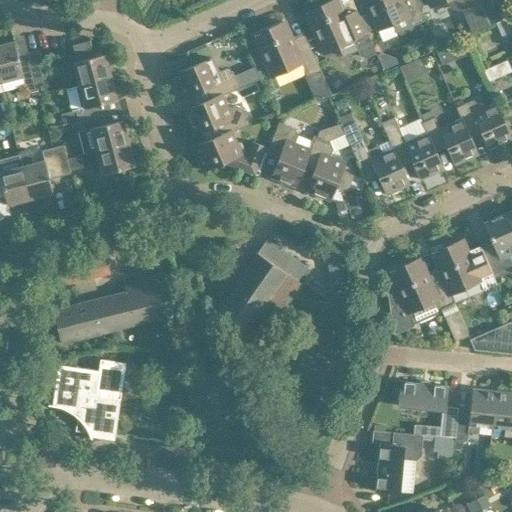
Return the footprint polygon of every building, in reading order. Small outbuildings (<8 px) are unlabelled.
[(366,32),(364,27),(359,16),(356,9),(343,15),(336,0),(332,0),(320,5),(322,10),(307,17),(323,53),(338,47),(342,57),(357,50),(359,54),(364,56),(375,52),(372,47),(366,32)] [(418,7),(417,4),(415,0),(363,0),(369,11),(359,16),(364,27),(366,32),(376,28),(377,30),(393,23),(397,32),(401,33),(410,29),(411,25),(424,20),(418,7)] [(415,0),(417,4),(418,7),(428,3),(430,7),(445,0),(447,4),(449,6),(452,9),(456,10),(460,11),(463,11),(467,10),(468,11),(463,13),(471,32),(489,24),(478,0),(415,0)] [(511,56),(504,60),(505,60),(511,57),(511,15),(496,23),(501,36),(511,31),(511,56)] [(255,66),(264,62),(270,76),(286,69),(288,74),(302,68),(306,75),(319,70),(302,32),(291,37),(284,21),(268,28),(270,33),(254,39),(258,48),(249,52),(255,66)] [(450,41),(442,23),(430,28),(438,46),(450,41)] [(78,84),(66,88),(111,76),(105,53),(93,56),(89,40),(76,44),(72,45),(76,61),(73,62),(78,84)] [(14,41),(0,44),(0,80),(2,90),(24,85),(26,91),(36,88),(34,81),(28,52),(17,55),(14,41)] [(470,53),(465,42),(438,54),(442,65),(470,53)] [(38,49),(28,52),(34,81),(46,78),(38,49)] [(210,86),(215,97),(222,94),(222,96),(260,78),(254,66),(234,75),(232,72),(225,69),(218,72),(212,57),(174,74),(176,77),(172,79),(179,95),(183,94),(184,97),(210,86)] [(493,66),(484,69),(489,82),(498,78),(493,66)] [(111,76),(66,88),(72,110),(75,110),(78,120),(106,113),(103,102),(117,99),(111,76)] [(222,94),(215,97),(184,110),(194,133),(220,122),(225,133),(231,130),(231,132),(249,124),(242,108),(235,105),(228,108),(222,96),(222,94)] [(480,97),(456,107),(477,155),(477,154),(467,131),(478,126),(488,150),(511,139),(496,103),(484,108),(480,97)] [(434,117),(422,122),(443,170),(443,169),(433,146),(444,141),(454,165),(477,155),(456,107),(461,119),(439,128),(434,117)] [(60,113),(63,124),(76,121),(74,110),(60,113)] [(106,113),(78,120),(80,131),(78,132),(84,153),(84,154),(128,142),(122,119),(108,123),(106,113)] [(394,117),(381,123),(409,185),(409,184),(399,161),(410,156),(420,180),(443,170),(422,122),(421,122),(426,134),(405,143),(394,117)] [(342,127),(344,132),(366,182),(378,177),(386,195),(409,185),(381,123),(392,149),(383,153),(379,144),(367,149),(355,121),(342,127)] [(279,122),(274,135),(266,154),(267,154),(271,147),(282,151),(271,177),(295,186),(305,160),(309,148),(308,148),(295,142),(297,135),(294,128),(279,122)] [(309,148),(305,160),(316,165),(306,191),(329,200),(335,187),(336,188),(339,188),(344,188),(349,186),(353,174),(352,170),(350,168),(348,166),(343,164),(344,162),(329,156),(332,149),(329,142),(325,140),(344,132),(342,127),(340,123),(319,130),(316,137),(313,135),(308,148),(309,148)] [(193,147),(194,149),(191,150),(200,169),(203,168),(203,170),(230,158),(231,162),(256,171),(263,153),(265,147),(251,141),(246,156),(241,154),(241,153),(245,151),(241,142),(236,143),(231,132),(231,130),(225,133),(193,147)] [(63,145),(52,147),(60,176),(70,173),(70,170),(99,163),(102,174),(134,165),(128,142),(84,154),(84,153),(66,157),(63,145)] [(18,151),(22,166),(30,198),(53,192),(49,178),(60,176),(52,147),(41,150),(44,160),(32,163),(28,148),(18,151)] [(0,191),(4,190),(7,204),(30,198),(22,166),(0,171),(0,191)] [(479,246),(485,258),(496,284),(494,278),(506,273),(504,269),(511,265),(511,264),(508,255),(511,253),(511,227),(506,213),(483,222),(494,248),(484,253),(480,245),(479,246)] [(244,334),(255,317),(258,313),(272,323),(301,282),(297,280),(306,267),(267,239),(215,314),(244,334)] [(433,257),(442,277),(449,294),(450,294),(479,281),(483,290),(496,284),(485,258),(473,263),(462,239),(447,246),(449,251),(433,257)] [(307,241),(303,251),(327,260),(328,264),(333,301),(347,299),(342,262),(341,257),(331,250),(307,241)] [(106,255),(56,267),(61,285),(111,273),(106,255)] [(395,285),(387,288),(392,332),(395,334),(414,326),(413,324),(408,312),(437,299),(441,309),(454,303),(450,294),(449,294),(442,277),(431,282),(420,258),(404,264),(407,269),(391,276),(395,285)] [(125,292),(53,310),(61,343),(175,314),(165,273),(123,283),(125,292)] [(331,357),(354,329),(329,309),(307,337),(331,357)] [(457,310),(444,316),(455,341),(468,336),(468,335),(460,317),(457,310)] [(501,329),(471,342),(474,349),(511,353),(511,319),(508,322),(500,325),(501,329)] [(48,404),(48,405),(53,406),(58,407),(63,408),(68,411),(73,414),(77,417),(90,419),(88,433),(91,439),(92,438),(91,436),(114,439),(115,432),(116,429),(117,419),(120,398),(126,362),(100,358),(98,370),(58,364),(53,404),(48,404)] [(397,405),(417,407),(442,410),(439,436),(455,438),(457,416),(458,407),(446,406),(448,386),(400,381),(397,405)] [(455,438),(453,449),(462,449),(463,441),(467,441),(468,432),(478,434),(479,426),(492,427),(496,391),(472,389),(469,417),(457,416),(455,438)] [(511,392),(496,391),(492,427),(504,428),(504,436),(511,437),(511,392)] [(325,411),(331,396),(321,392),(315,408),(325,411)] [(423,435),(381,431),(380,436),(384,437),(383,443),(380,443),(376,491),(396,493),(400,493),(403,459),(420,461),(423,435)] [(455,438),(439,436),(436,458),(452,459),(453,449),(455,438)] [(484,494),(476,498),(482,509),(490,505),(484,494)] [(440,511),(439,508),(432,511),(483,511),(482,509),(476,498),(466,504),(469,511),(440,511)]
